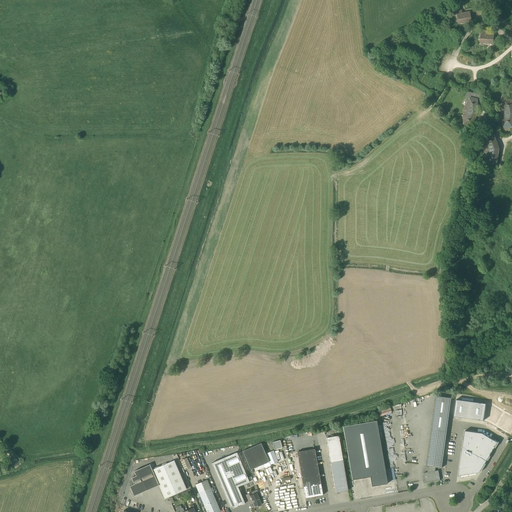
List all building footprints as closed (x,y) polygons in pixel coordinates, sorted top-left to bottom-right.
[(453,12),(454,15),(457,15),(459,23),(462,23),(464,23),(465,23),(466,22),(471,21),(469,12),(457,14),(457,11),(453,12)] [(480,42),(484,43),(485,44),(486,44),(488,43),(493,43),(493,35),(486,34),(486,31),(481,31),(480,42)] [(464,110),(464,124),(471,126),(477,114),(477,104),(482,102),(482,96),(468,92),(465,97),(469,100),(464,110)] [(501,101),(504,103),(501,113),(504,127),(511,127),(511,122),(511,103),(511,102),(511,95),(502,95),(501,101)] [(485,150),(489,163),(496,162),(498,149),(494,136),(487,136),(485,150)] [(424,472),(425,482),(440,480),(438,470),(435,470),(436,467),(442,467),(451,398),(436,396),(426,465),(428,466),(427,472),(424,472)] [(456,400),(453,417),(468,419),(471,402),(456,400)] [(471,402),(468,419),(483,421),(486,404),(471,402)] [(486,404),(483,421),(487,422),(495,426),(504,412),(493,405),(486,404)] [(511,416),(504,412),(495,426),(510,435),(511,431),(511,416)] [(343,426),(352,479),(370,476),(371,486),(387,483),(376,420),(343,426)] [(463,440),(462,445),(487,460),(490,455),(494,449),(498,443),(493,440),(493,441),(482,434),(465,431),(464,436),(463,440)] [(338,435),(326,437),(328,448),(340,446),(338,435)] [(280,440),(272,442),(274,450),(282,448),(280,440)] [(242,451),(250,470),(268,462),(260,443),(242,451)] [(461,452),(458,476),(479,473),(487,460),(462,445),(462,449),(461,452)] [(340,446),(328,448),(329,457),(342,455),(340,446)] [(296,451),(305,498),(323,495),(314,448),(296,451)] [(211,463),(230,509),(244,503),(237,487),(249,482),(236,452),(211,463)] [(342,455),(329,457),(331,467),(343,465),(342,455)] [(16,458),(9,462),(12,467),(19,463),(16,458)] [(180,461),(184,469),(190,466),(186,458),(180,461)] [(129,486),(133,496),(158,485),(164,499),(186,489),(174,461),(154,469),(152,470),(149,465),(134,471),(136,476),(131,478),(134,484),(129,486)] [(343,465),(331,467),(333,477),(345,475),(343,465)] [(345,475),(333,477),(334,485),(346,483),(345,475)] [(195,485),(206,511),(219,511),(220,511),(207,480),(195,485)] [(346,483),(334,485),(335,492),(348,490),(346,483)] [(246,495),(250,504),(252,503),(254,507),(257,505),(258,506),(260,505),(259,504),(261,504),(256,493),(252,495),(251,492),(250,493),(247,494),(246,495)]
